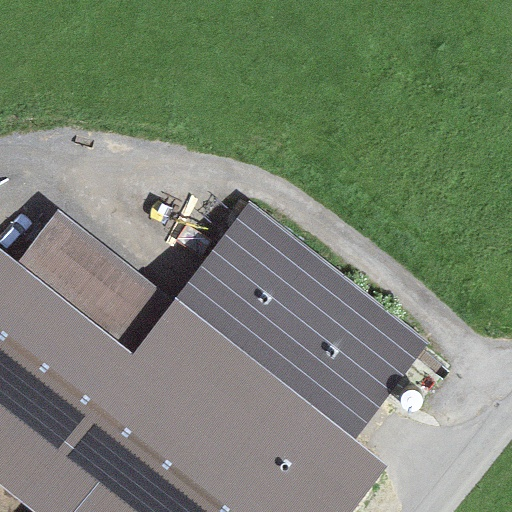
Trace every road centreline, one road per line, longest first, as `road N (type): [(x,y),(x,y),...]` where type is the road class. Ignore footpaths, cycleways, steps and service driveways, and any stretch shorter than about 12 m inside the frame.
road 1 (track): [(511,376),(316,215),(272,189),(161,164),(73,166),(0,180)]
road 2 (unclassified): [(511,418),(436,511)]
